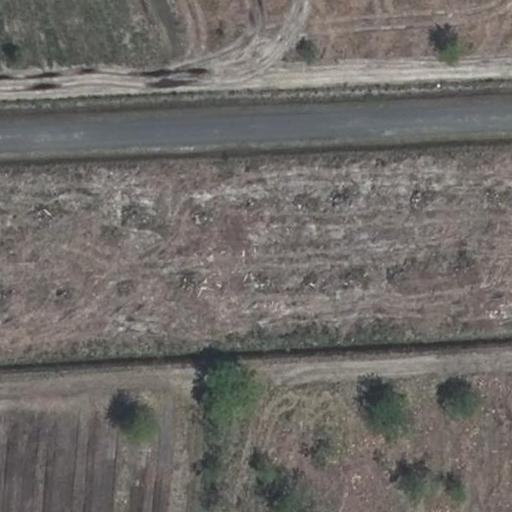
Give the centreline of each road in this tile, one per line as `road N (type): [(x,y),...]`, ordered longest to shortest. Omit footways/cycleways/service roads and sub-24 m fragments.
road 1 (tertiary): [(0,136),(511,115)]
road 2 (track): [(0,357),(511,338)]
